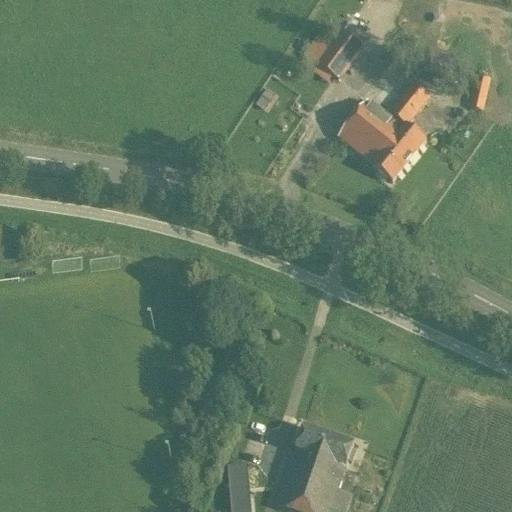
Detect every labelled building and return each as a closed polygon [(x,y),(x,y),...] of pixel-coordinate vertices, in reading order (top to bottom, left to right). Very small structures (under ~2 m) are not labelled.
[(340,85),(365,51),(342,33),(316,67),(318,68),(311,78),(326,89),(333,80),(340,85)] [(445,75),(450,55),(427,49),(422,69),(445,75)] [(475,77),(468,110),(482,113),(489,80),(475,77)] [(407,129),(430,101),(414,88),(391,115),(407,129)] [(365,164),(395,127),(367,105),(337,142),(365,164)] [(395,127),(365,164),(392,186),(426,145),(407,129),(402,134),(395,127)] [(347,511),(352,498),(338,494),(354,448),(305,431),(277,511),(280,511),(347,511)] [(241,463),(228,500),(246,507),(260,469),(241,463)]
